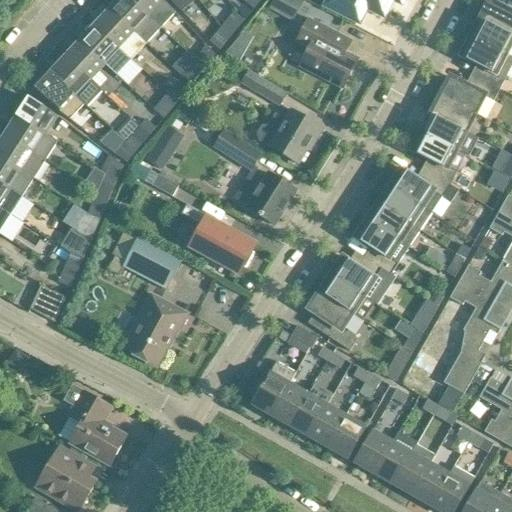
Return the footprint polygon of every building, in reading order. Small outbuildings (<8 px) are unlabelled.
[(161,29),(129,0),(118,0),(109,10),(146,45),(161,29)] [(162,0),(129,0),(161,29),(175,13),(164,1),(162,0)] [(194,0),(169,0),(180,12),(194,0)] [(259,3),(255,0),(244,0),(243,1),(253,10),(259,3)] [(274,0),(270,8),(278,12),(283,0),(274,0)] [(366,8),(384,17),(391,0),(327,0),(325,6),(359,23),(366,8)] [(511,11),(511,13),(489,1),(480,20),(511,36),(511,11)] [(146,45),(109,10),(94,26),(131,60),(146,45)] [(336,46),(342,36),(309,19),(297,42),(310,49),(300,67),(341,88),(337,97),(337,98),(357,60),(340,51),(338,48),(336,46)] [(511,44),(511,36),(480,20),(470,38),(511,59),(506,56),(511,44)] [(227,21),(221,28),(231,37),(237,30),(227,21)] [(131,60),(94,26),(79,41),(104,65),(116,76),(131,60)] [(231,37),(221,28),(209,43),(218,52),(231,37)] [(511,65),(511,59),(470,38),(461,57),(483,68),(477,79),(499,90),(511,65)] [(104,65),(79,41),(65,57),(90,81),(90,80),(104,65)] [(200,53),(194,60),(205,69),(210,62),(200,53)] [(65,57),(50,73),(75,96),(84,104),(99,89),(90,80),(90,81),(65,57)] [(205,69),(194,60),(189,67),(199,76),(205,69)] [(241,85),(279,107),(286,94),(249,72),(241,85)] [(75,96),(50,73),(35,89),(60,113),(70,120),(84,105),(84,104),(75,96)] [(493,102),(499,90),(477,79),(472,89),(450,78),(440,96),(476,115),(485,97),(493,102)] [(173,87),(167,94),(177,102),(183,95),(173,87)] [(177,102),(167,94),(161,101),(172,109),(177,102)] [(476,115),(440,96),(431,114),(466,133),(476,115)] [(28,98),(16,117),(45,136),(57,117),(28,98)] [(298,165),(312,142),(314,143),(322,130),(291,111),(269,147),(298,165)] [(479,139),(466,133),(431,114),(421,132),(457,151),(466,155),(469,157),(479,139)] [(57,143),(45,136),(16,117),(4,135),(33,154),(45,161),(57,143)] [(149,136),(139,127),(130,119),(125,126),(134,134),(125,144),(135,153),(149,136)] [(145,120),(139,127),(149,136),(155,129),(145,120)] [(466,155),(457,151),(421,132),(412,151),(434,163),(429,173),(450,186),(457,173),(466,155)] [(135,153),(125,144),(111,133),(101,144),(127,163),(135,153)] [(214,148),(251,171),(260,156),(223,133),(214,148)] [(33,154),(4,135),(0,141),(0,158),(22,172),(33,179),(45,161),(33,154)] [(101,173),(105,174),(117,180),(122,168),(109,156),(101,173)] [(22,172),(0,158),(0,183),(10,190),(22,198),(33,179),(22,172)] [(458,191),(450,186),(429,173),(422,183),(401,169),(389,187),(423,209),(432,214),(442,198),(450,203),(458,191)] [(101,183),(113,188),(117,180),(105,174),(101,183)] [(268,174),(246,208),(274,226),(296,191),(268,174)] [(157,176),(151,186),(172,198),(178,187),(157,176)] [(10,190),(0,183),(0,209),(10,216),(22,224),(34,206),(22,198),(10,190)] [(423,209),(389,187),(378,204),(412,226),(421,232),(432,214),(423,209)] [(511,198),(508,196),(498,213),(511,220),(511,198)] [(421,232),(412,226),(378,204),(367,221),(400,243),(410,249),(421,232)] [(255,245),(237,235),(237,234),(239,235),(239,234),(226,227),(225,229),(220,226),(221,224),(187,205),(181,215),(202,227),(190,248),(239,275),(242,269),(241,269),(242,268),(246,270),(254,254),(251,252),(252,251),(255,245)] [(91,206),(88,215),(100,220),(103,211),(91,206)] [(0,231),(10,216),(0,209),(0,231)] [(511,220),(498,213),(489,229),(502,236),(504,233),(511,237),(511,244),(503,261),(511,266),(511,220)] [(100,220),(88,215),(84,223),(96,228),(100,220)] [(389,260),(400,243),(367,221),(355,238),(376,252),(370,262),(390,276),(397,266),(389,260)] [(73,229),(60,249),(65,252),(70,255),(73,256),(82,260),(91,240),(73,229)] [(123,268),(166,290),(182,258),(140,236),(123,268)] [(462,246),(456,255),(465,260),(470,250),(462,246)] [(73,256),(70,255),(67,263),(79,268),(82,260),(73,256)] [(465,260),(456,255),(446,273),(454,279),(465,260)] [(390,276),(370,262),(363,272),(343,258),(331,275),(364,298),(372,303),(383,287),(390,276)] [(511,266),(503,261),(490,283),(479,276),(481,273),(468,266),(458,283),(511,313),(511,312),(511,310),(511,309),(511,266)] [(58,283),(70,288),(74,280),(61,275),(58,283)] [(364,298),(331,275),(320,293),(353,315),(364,298)] [(511,314),(511,313),(458,283),(450,299),(462,306),(464,303),(475,309),(463,331),(464,332),(460,354),(443,384),(449,387),(464,395),(472,381),(481,364),(482,363),(486,356),(478,351),(490,331),(497,336),(510,313),(511,314)] [(30,310),(54,323),(66,298),(41,287),(30,310)] [(437,290),(431,301),(438,305),(444,295),(437,290)] [(353,315),(320,293),(308,310),(329,324),(322,334),(350,352),(357,341),(342,331),(353,315)] [(125,350),(157,367),(178,328),(180,329),(187,315),(159,300),(152,313),(145,309),(138,323),(140,324),(125,350)] [(291,338),(311,350),(318,338),(297,327),(291,338)] [(422,335),(414,330),(403,348),(412,354),(422,335)] [(317,357),(328,363),(334,354),(322,348),(317,357)] [(14,351),(5,364),(20,374),(29,361),(14,351)] [(334,354),(328,363),(340,370),(345,361),(334,354)] [(385,376),(395,383),(403,368),(393,362),(385,376)] [(271,417),(289,385),(295,374),(276,363),(271,371),(272,372),(271,374),(270,373),(264,384),(261,382),(255,394),(258,396),(251,406),(253,407),(253,406),(266,413),(267,411),(272,414),(270,417),(271,417)] [(481,364),(472,381),(482,386),(492,369),(482,363),(481,364)] [(353,377),(364,384),(369,375),(358,368),(353,377)] [(369,375),(364,384),(375,390),(381,381),(369,375)] [(501,442),(511,422),(511,380),(506,377),(502,384),(490,378),(479,398),(501,411),(495,422),(491,420),(484,433),(501,442)] [(289,428),(308,396),(289,385),(271,417),(272,416),(285,424),(286,422),(291,424),(289,428)] [(308,438),(326,407),(332,396),(314,386),(308,396),(289,428),(290,428),(291,427),(304,434),(305,432),(310,435),(308,438)] [(452,415),(464,395),(449,387),(438,406),(438,407),(452,415)] [(403,405),(408,396),(396,390),(391,399),(403,405)] [(85,394),(72,418),(82,424),(71,444),(109,465),(125,438),(101,424),(110,408),(85,394)] [(433,416),(438,407),(438,406),(427,401),(422,410),(433,416)] [(327,449),(345,417),(326,407),(308,438),(309,439),(309,438),(322,445),(324,443),(328,446),(326,449),(327,449)] [(452,415),(438,407),(433,416),(453,427),(458,419),(452,415)] [(364,428),(345,417),(327,449),(328,449),(328,448),(342,456),(343,454),(348,457),(346,460),(347,461),(366,428),(365,427),(364,428)] [(511,422),(501,442),(511,448),(511,422)] [(456,436),(468,442),(473,433),(462,427),(456,436)] [(374,476),(392,444),(373,433),(374,432),(373,431),(354,464),(355,465),(355,464),(369,472),(371,470),(375,472),(374,475),(374,476)] [(473,433),(468,442),(479,449),(484,440),(473,433)] [(411,455),(415,448),(416,445),(397,435),(392,444),(374,476),(375,476),(375,475),(388,482),(389,480),(394,483),(392,486),(393,486),(411,455)] [(75,511),(79,511),(96,483),(82,475),(89,463),(60,446),(35,489),(75,511)] [(412,497),(430,465),(434,458),(415,448),(411,455),(393,486),(393,487),(394,486),(407,493),(408,491),(413,494),(411,497),(412,497)] [(511,467),(511,455),(508,454),(503,463),(511,467)] [(431,508),(449,476),(430,465),(412,497),(413,496),(426,503),(427,501),(432,504),(430,507),(431,508)] [(455,511),(470,486),(474,479),(453,467),(449,476),(431,508),(432,507),(440,511),(455,511)] [(490,511),(496,503),(501,494),(480,483),(463,511),(490,511)] [(511,511),(511,500),(501,494),(496,503),(490,511),(511,511)] [(58,511),(35,499),(28,511),(58,511)]
